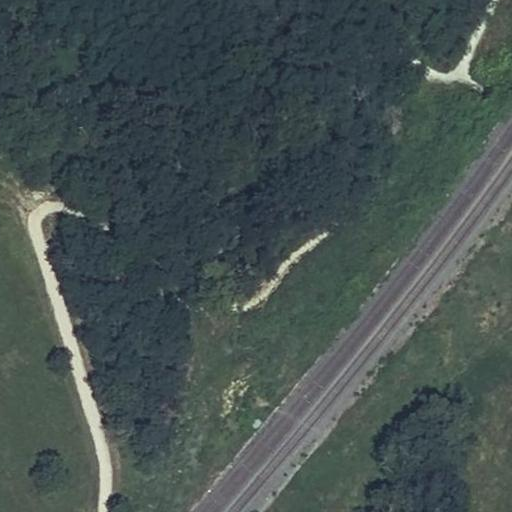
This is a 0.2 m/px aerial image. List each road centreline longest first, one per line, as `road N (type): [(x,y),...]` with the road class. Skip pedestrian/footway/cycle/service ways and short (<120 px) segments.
road 1 (track): [(101,511),(98,440),(35,235),(38,212),(64,205),(128,224),(161,263),(213,290),(254,279),(328,217),(347,172),(343,115),(362,75),(402,59),(455,62)]
road 2 (track): [(487,0),(455,62),(511,110)]
